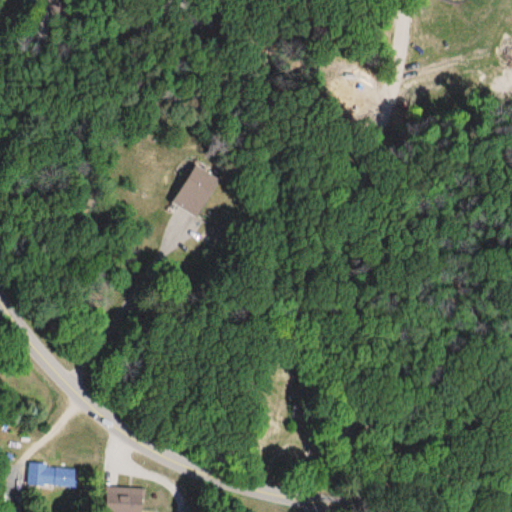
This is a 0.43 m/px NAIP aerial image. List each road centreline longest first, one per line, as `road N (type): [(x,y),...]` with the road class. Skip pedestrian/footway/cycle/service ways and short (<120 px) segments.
road 1 (residential): [(360,510),(369,256),(405,0)]
road 2 (residential): [(379,511),(276,501),(104,424),(16,341),(0,306)]
